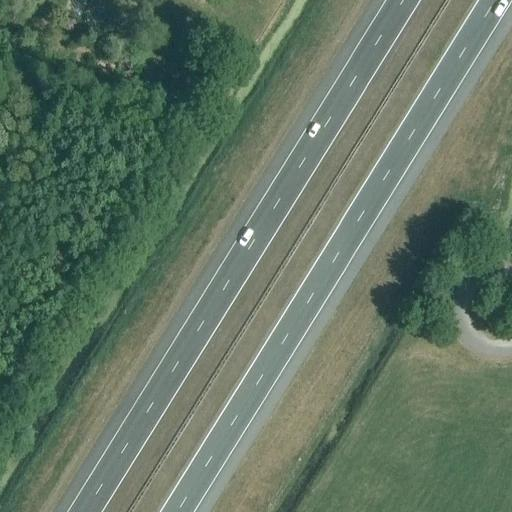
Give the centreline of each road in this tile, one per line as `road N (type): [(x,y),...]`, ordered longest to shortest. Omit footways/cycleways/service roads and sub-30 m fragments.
road 1 (motorway): [(178,511),(497,0)]
road 2 (motorway): [(401,0),(82,511)]
road 3 (residential): [(511,277),(483,277),(465,293),(460,320),(477,349),(507,356)]
